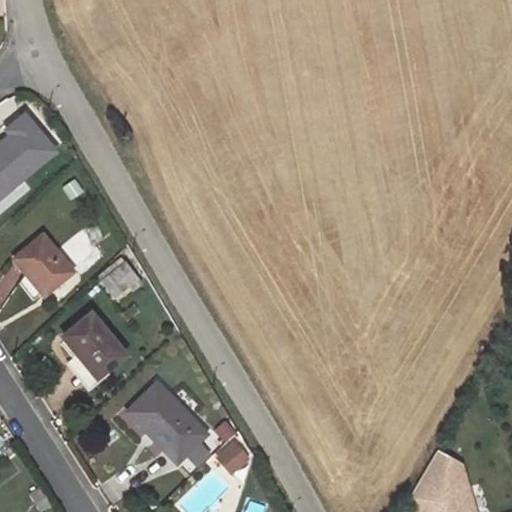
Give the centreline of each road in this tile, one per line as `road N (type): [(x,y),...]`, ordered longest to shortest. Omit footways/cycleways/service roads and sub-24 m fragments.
road 1 (residential): [(311,511),(40,48)]
road 2 (residential): [(82,511),(0,380)]
